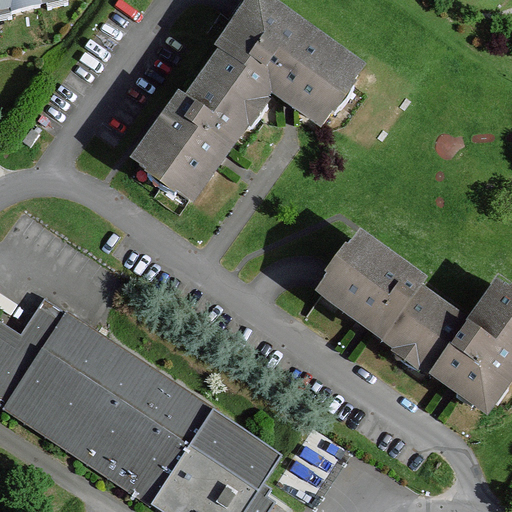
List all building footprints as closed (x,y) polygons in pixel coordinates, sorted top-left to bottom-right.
[(0,0),(0,13),(12,11),(13,16),(42,8),(41,3),(54,0),(0,0)] [(323,126),(358,75),(253,0),(213,55),(216,58),(181,104),(177,103),(164,121),(151,139),(154,141),(136,166),(188,201),(205,177),(208,179),(218,165),(215,163),(219,157),(223,151),(225,149),(232,141),(235,142),(270,94),(278,99),(283,102),(288,97),(293,101),(299,105),(298,108),(323,126)] [(288,97),(283,102),(291,107),(295,111),(299,105),(293,101),(288,97)] [(41,137),(32,132),(23,145),(31,150),(41,137)] [(227,154),(223,151),(219,157),(215,163),(218,165),(223,159),(227,154)] [(335,281),(322,299),(361,325),(367,328),(372,332),(448,387),(454,391),(460,396),(485,414),(511,377),(511,299),(498,290),(471,329),(421,293),(425,286),(387,260),(385,263),(361,245),(335,281)] [(270,511),(277,503),(268,497),(273,490),(265,485),(284,456),(236,424),(47,299),(21,338),(2,325),(0,327),(0,406),(158,511),(270,511)]
